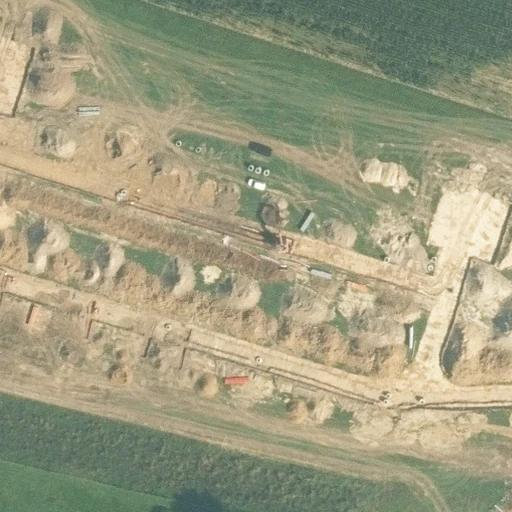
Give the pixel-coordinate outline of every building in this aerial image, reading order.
[(69,47),(65,59),(73,61),(76,49),(69,47)] [(76,49),(73,61),(80,63),(84,52),(76,49)] [(108,66),(104,77),(112,80),(116,68),(108,66)] [(116,68),(112,80),(120,83),(123,71),(116,68)] [(136,75),(133,87),(140,89),(144,77),(136,75)] [(203,97),(199,108),(207,111),(211,99),(203,97)] [(211,99),(207,111),(215,113),(218,102),(211,99)] [(58,110),(47,145),(68,151),(81,107),(60,101),(59,101),(57,110),(58,110)] [(36,104),(25,139),(47,145),(58,110),(57,110),(36,104)] [(246,104),(242,116),(250,119),(253,107),(246,104)] [(81,107),(68,151),(88,158),(102,114),(81,107)] [(253,107),(250,119),(257,121),(261,109),(253,107)] [(102,114),(88,158),(108,164),(121,120),(102,114)] [(272,119),(268,131),(276,133),(280,122),(272,119)] [(121,120),(108,164),(131,171),(144,126),(121,120)] [(175,136),(162,180),(184,187),(194,152),(195,152),(198,143),(197,143),(175,136)] [(339,141),(335,152),(342,155),(346,143),(339,141)] [(359,148),(355,159),(363,162),(367,150),(359,148)] [(367,150),(363,162),(371,164),(375,153),(367,150)] [(194,152),(184,187),(204,193),(215,158),(195,152),(194,152)] [(402,155),(398,167),(406,169),(410,158),(402,155)] [(215,158),(204,193),(225,199),(236,164),(215,158)] [(410,158),(406,169),(414,172),(417,160),(410,158)] [(236,164),(225,199),(245,205),(255,170),(236,164)] [(255,170),(245,205),(267,212),(278,177),(255,170)] [(309,187),(299,222),(320,228),(331,193),(330,193),(309,187)] [(331,193),(320,228),(341,234),(353,195),(332,189),(332,188),(330,193),(331,193)] [(353,195),(341,234),(362,241),(374,201),(373,201),(353,195)] [(374,201),(362,241),(382,247),(393,212),(394,212),(397,203),(396,203),(375,196),(374,196),(373,201),(374,201)] [(393,212),(382,247),(404,254),(415,219),(394,212),(393,212)] [(0,374),(7,376),(22,327),(0,320),(0,374)] [(22,327),(7,376),(43,387),(51,363),(38,359),(46,335),(22,327)] [(70,369),(63,393),(99,404),(114,355),(90,348),(83,373),(70,369)] [(114,355),(99,404),(123,411),(120,420),(132,424),(142,391),(130,387),(138,363),(114,355)] [(162,397),(155,421),(192,432),(195,423),(194,423),(206,383),(182,376),(174,401),(162,397)] [(206,383),(194,423),(195,423),(217,430),(214,439),(227,443),(234,419),(222,415),(230,390),(206,383)] [(254,425),(247,449),(259,453),(262,444),(285,450),(286,451),(298,411),(274,404),(266,429),(254,425)] [(285,450),(282,460),(319,471),(326,447),(314,443),(322,418),(298,411),(286,451),(285,450)] [(511,460),(472,449),(465,474),(505,486),(511,461),(511,460)] [(442,482),(438,495),(463,502),(466,490),(451,485),(442,482)]
